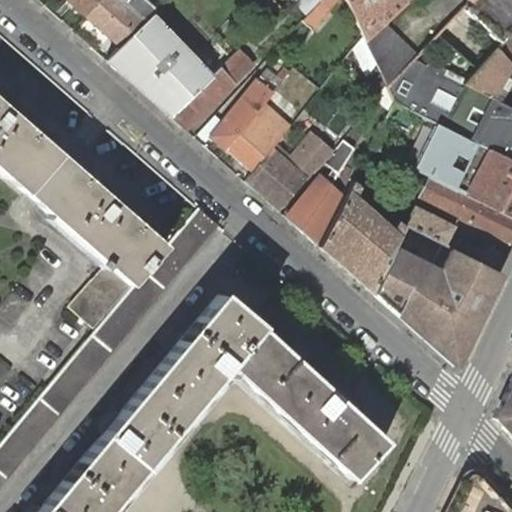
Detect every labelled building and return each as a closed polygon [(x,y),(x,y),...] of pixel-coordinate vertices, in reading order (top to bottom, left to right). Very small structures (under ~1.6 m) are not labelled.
[(72,4),(84,15),(98,0),(66,0),(67,0),(72,4)] [(157,9),(146,0),(98,0),(84,15),(98,27),(102,31),(119,46),(151,15),(157,9)] [(266,0),(265,2),(275,12),(279,9),(271,0),(266,0)] [(293,0),(307,14),(320,0),(293,0)] [(320,0),(307,14),(301,21),(312,30),(336,0),(320,0)] [(345,0),(362,36),(364,40),(383,22),(407,0),(345,0)] [(511,28),(511,0),(469,0),(469,1),(460,9),(497,45),(511,28)] [(109,57),(173,113),(210,77),(151,15),(119,46),(109,57)] [(383,22),(364,40),(386,86),(413,58),(416,54),(383,22)] [(511,28),(497,45),(494,48),(511,67),(511,65),(511,28)] [(169,117),(184,130),(232,83),(253,62),(239,48),(237,50),(218,69),(210,77),(173,113),(169,117)] [(494,48),(462,83),(492,100),(511,67),(511,66),(511,67),(494,48)] [(413,58),(386,86),(390,96),(393,102),(425,119),(488,150),(511,162),(511,109),(493,100),(492,100),(462,83),(413,58)] [(279,83),(287,72),(282,69),(274,79),(279,83)] [(271,92),(279,83),(274,79),(263,70),(255,79),(271,92)] [(261,104),(271,92),(255,79),(209,137),(225,150),(261,104)] [(270,149),(288,127),(268,109),(286,89),(279,83),(271,92),(261,104),(225,150),(250,173),(270,149)] [(390,96),(386,86),(385,87),(385,86),(374,99),(383,106),(390,96)] [(511,218),(511,162),(488,150),(425,119),(393,102),(392,102),(369,146),(369,147),(403,164),(404,164),(429,176),(466,195),(511,218)] [(164,247),(0,103),(0,172),(99,259),(96,263),(101,268),(67,306),(92,328),(130,286),(129,285),(164,247)] [(340,104),(325,126),(339,135),(354,113),(340,104)] [(209,137),(219,123),(212,116),(196,135),(204,143),(209,137)] [(243,182),(277,212),(304,179),(308,182),(323,163),(332,152),(308,133),(292,153),(283,145),(275,153),(270,149),(250,173),(243,182)] [(369,147),(369,146),(359,140),(352,150),(337,173),(299,231),(314,244),(330,213),(334,216),(352,182),(369,147)] [(284,218),(299,231),(337,173),(352,150),(340,142),(332,152),(323,163),(332,170),(324,183),(318,178),(284,218)] [(511,242),(511,218),(466,195),(429,176),(418,196),(414,204),(404,223),(446,244),(450,247),(499,272),(507,256),(484,244),(484,246),(481,250),(481,251),(459,240),(457,244),(448,239),(455,226),(419,207),(424,199),(511,242)] [(359,188),(352,182),(334,216),(318,248),(369,292),(403,227),(396,221),(391,232),(354,199),(359,188)] [(391,232),(396,221),(359,188),(354,199),(391,232)] [(0,484),(217,225),(197,207),(164,247),(94,330),(0,442),(0,484)] [(489,291),(499,272),(450,247),(446,244),(404,223),(403,227),(369,292),(408,327),(446,360),(452,366),(465,340),(489,291)] [(218,294),(35,511),(101,511),(224,365),(349,479),(383,443),(260,329),(218,294)] [(511,376),(492,418),(511,439),(511,376)] [(511,511),(478,475),(462,477),(445,511),(511,511)]
